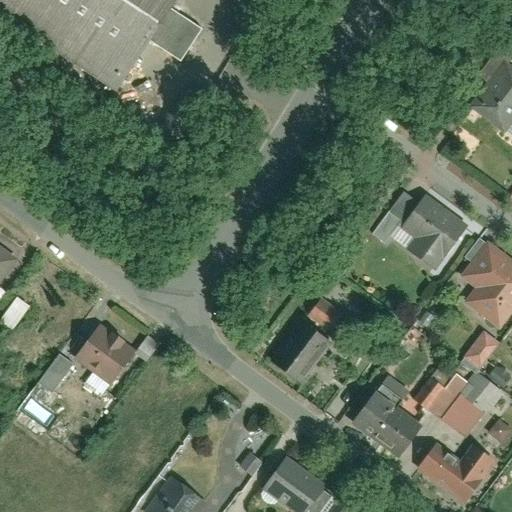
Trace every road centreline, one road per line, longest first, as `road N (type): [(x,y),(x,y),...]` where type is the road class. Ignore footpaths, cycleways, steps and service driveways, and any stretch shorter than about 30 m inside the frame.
road 1 (residential): [(438,511),(170,319)]
road 2 (residential): [(313,91),(216,259),(170,319)]
road 3 (residential): [(313,91),(511,229)]
road 4 (residential): [(170,319),(0,194)]
